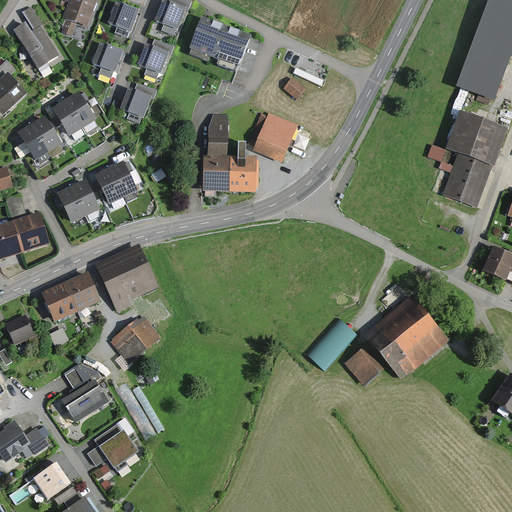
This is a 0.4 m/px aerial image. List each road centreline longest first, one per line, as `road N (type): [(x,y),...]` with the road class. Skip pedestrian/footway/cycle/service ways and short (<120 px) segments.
road 1 (tertiary): [(0,296),(123,241),(282,200),(333,155),(373,84)]
road 2 (residential): [(0,296),(0,21),(15,0)]
road 3 (track): [(511,137),(455,280),(511,366)]
road 4 (track): [(318,207),(511,309)]
road 5 (residential): [(204,0),(373,84)]
